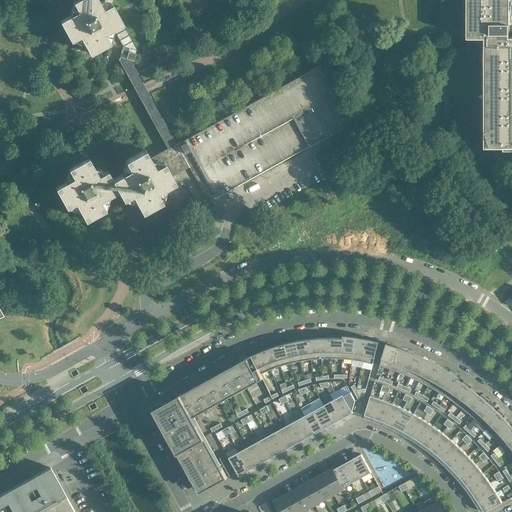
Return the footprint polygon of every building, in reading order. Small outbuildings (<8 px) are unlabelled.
[(133,61),(136,53),(135,53),(136,50),(122,24),(122,23),(117,13),(112,4),(112,0),(75,0),(73,1),(73,2),(71,8),(71,9),(69,15),(60,21),(65,30),(71,40),(77,42),(78,42),(85,44),(90,53),(109,42),(111,35),(112,35),(111,35),(112,32),(113,28),(123,46),(121,53),(124,54),(127,55),(126,59),(129,60),(133,61)] [(511,24),(511,23),(510,23),(510,0),(468,0),(469,25),(469,32),(469,37),(468,37),(468,38),(479,38),(484,38),(486,38),(487,146),(486,146),(486,147),(505,147),(507,147),(511,146),(511,24)] [(230,190),(334,132),(339,129),(343,127),(352,122),(344,108),(320,64),(196,133),(176,143),(208,202),(216,197),(219,196),(221,194),(224,193),(228,191),(230,190)] [(165,187),(174,182),(171,176),(164,162),(163,162),(157,161),(157,160),(156,160),(150,158),(145,149),(141,151),(135,154),(125,160),(123,165),(122,166),(123,167),(121,174),(114,178),(112,179),(107,170),(104,169),(101,168),(100,167),(100,168),(93,166),(88,157),(84,159),(78,163),(68,168),(69,168),(67,174),(66,175),(66,177),(64,182),(55,187),(66,206),(72,208),(73,209),(74,208),(80,210),(83,216),(84,217),(85,219),(93,215),(95,214),(97,213),(105,209),(104,208),(106,202),(107,202),(107,201),(109,194),(114,192),(117,190),(122,199),(123,198),(126,199),(130,200),(130,201),(131,201),(137,202),(141,211),(142,212),(152,206),(161,201),(161,200),(163,194),(164,194),(163,193),(165,187)] [(332,358),(332,335),(327,335),(327,338),(320,338),(321,359),(332,358)] [(342,359),(344,338),(343,338),(337,338),(337,335),(332,335),(332,358),(342,359)] [(352,360),(355,339),(355,337),(343,335),(343,338),(344,338),(342,359),(352,360)] [(311,360),(308,336),(303,337),(303,340),(297,341),(301,361),(311,360)] [(321,359),(320,338),(313,338),(313,336),(308,336),(311,360),(321,359)] [(362,362),(367,341),(367,339),(355,337),(355,339),(352,360),(362,362)] [(362,362),(373,364),(379,341),(367,339),(367,341),(362,362)] [(301,361),(297,341),(290,342),(290,340),(285,341),(291,363),(301,361)] [(291,363),(285,341),(280,342),(281,345),(274,347),(281,366),(291,363)] [(390,369),(397,349),(398,347),(387,343),(380,365),(390,369)] [(281,366),(274,347),(268,349),(267,346),(262,348),(271,370),(281,366)] [(400,372),(407,353),(408,351),(398,347),(397,349),(390,369),(400,372)] [(271,370),(262,348),(258,350),(259,352),(252,355),(261,374),(271,370)] [(409,376),(418,357),(419,355),(408,351),(407,353),(400,372),(409,376)] [(252,355),(247,358),(256,374),(260,380),(263,378),(252,355)] [(419,381),(428,362),(429,360),(419,355),(418,357),(409,376),(419,381)] [(243,382),(256,374),(247,358),(234,365),(243,382)] [(428,386),(438,367),(439,365),(429,360),(428,362),(419,381),(428,386)] [(243,382),(234,365),(221,372),(230,389),(243,382)] [(437,391),(448,373),(449,371),(439,365),(438,367),(428,386),(437,391)] [(446,396),(457,379),(458,379),(459,377),(449,371),(448,373),(437,391),(446,396)] [(230,389),(221,372),(208,380),(217,396),(230,389)] [(454,402),(468,383),(464,380),(462,383),(458,379),(457,379),(446,396),(454,402)] [(217,396),(208,380),(194,387),(204,403),(217,396)] [(463,408),(475,392),(471,388),(472,386),(468,383),(454,402),(463,408)] [(204,403),(194,387),(180,395),(189,411),(204,403)] [(352,411),(355,400),(351,392),(344,396),(343,395),(333,400),(343,418),(353,413),(352,411)] [(471,415),(486,397),(482,394),(480,396),(475,392),(463,408),(471,415)] [(206,445),(203,440),(206,438),(205,436),(198,424),(194,426),(190,419),(193,417),(189,411),(180,395),(154,409),(166,432),(169,430),(171,435),(173,434),(175,437),(174,437),(196,477),(192,478),(200,493),(227,478),(223,469),(218,472),(215,467),(217,466),(212,459),(213,458),(210,451),(208,452),(205,446),(206,445)] [(375,419),(382,399),(371,395),(365,415),(375,419)] [(478,422),(493,407),(488,402),(490,400),(486,397),(471,415),(478,422)] [(385,423),(393,403),(382,399),(375,419),(385,423)] [(343,418),(333,400),(324,405),(334,423),(343,418)] [(394,427),(403,408),(393,403),(385,423),(394,427)] [(334,423),(324,405),(314,410),(324,429),(334,423)] [(486,429),(502,413),(499,409),(497,411),(493,407),(478,422),(486,429)] [(404,432),(414,414),(403,408),(394,427),(404,432)] [(324,429),(314,410),(305,416),(315,434),(324,429)] [(493,436),(508,422),(504,418),(506,416),(502,413),(486,429),(493,436)] [(413,437),(424,419),(414,414),(404,432),(413,437)] [(315,434),(305,416),(296,421),(306,439),(315,434)] [(421,443),(433,426),(424,419),(413,437),(421,443)] [(306,439),(296,421),(286,426),(296,444),(306,439)] [(500,444),(511,434),(511,426),(508,422),(493,436),(500,444)] [(296,444),(286,426),(277,431),(287,450),(296,444)] [(430,449),(442,432),(433,426),(421,443),(430,449)] [(287,450),(277,431),(267,437),(277,455),(287,450)] [(438,456),(451,440),(442,432),(430,449),(438,456)] [(507,452),(511,448),(511,434),(500,444),(507,452)] [(277,455),(267,437),(258,442),(268,460),(277,455)] [(446,463),(460,447),(451,440),(438,456),(446,463)] [(268,460),(258,442),(248,447),(258,465),(268,460)] [(258,465),(248,447),(239,452),(249,470),(258,465)] [(453,470),(468,456),(460,447),(446,463),(453,470)] [(249,470),(239,452),(229,458),(237,472),(239,476),(249,470)] [(371,472),(361,454),(352,459),(362,478),(371,472)] [(460,478),(476,464),(468,456),(453,470),(460,478)] [(362,478),(352,459),(342,465),(352,483),(362,478)] [(467,486),(483,473),(476,464),(460,478),(467,486)] [(352,483),(342,465),(333,470),(343,488),(352,483)] [(74,511),(55,476),(52,471),(50,467),(21,483),(0,494),(0,511),(74,511)] [(343,488),(333,470),(323,475),(333,493),(343,488)] [(473,494),(490,483),(483,473),(467,486),(473,494)] [(333,493),(323,475),(314,480),(324,499),(333,493)] [(324,499),(314,480),(304,486),(314,504),(324,499)] [(479,503),(496,492),(490,483),(473,494),(479,503)] [(314,504),(304,486),(295,491),(305,509),(314,504)] [(299,511),(305,509),(295,491),(285,496),(294,511),(299,511)] [(485,511),(502,502),(496,492),(479,503),(483,511),(485,511)] [(294,511),(285,496),(276,501),(281,511),(294,511)] [(442,511),(438,503),(428,509),(429,511),(442,511)]
